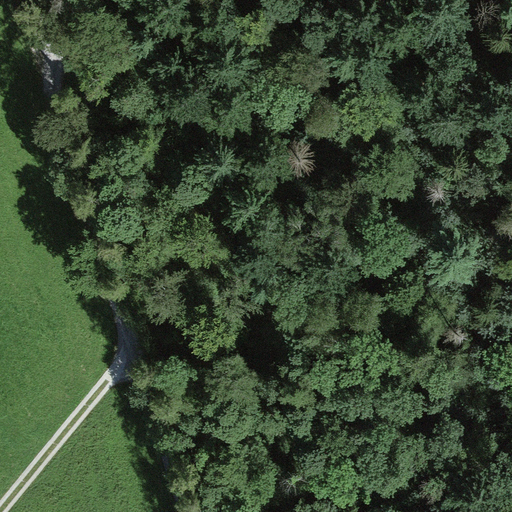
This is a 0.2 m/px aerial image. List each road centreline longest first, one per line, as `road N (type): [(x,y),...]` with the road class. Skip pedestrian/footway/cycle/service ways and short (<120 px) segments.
road 1 (track): [(95,0),(55,51),(47,100),(187,511)]
road 2 (track): [(4,511),(128,354)]
